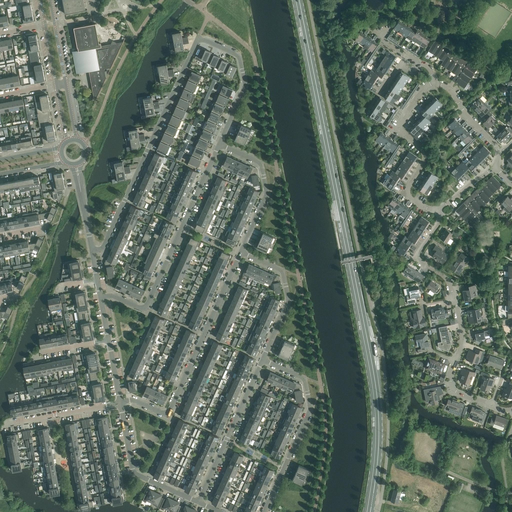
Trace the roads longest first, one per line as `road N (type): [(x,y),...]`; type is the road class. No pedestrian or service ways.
road 1 (secondary): [(370,511),(376,392),(298,0)]
road 2 (residential): [(511,409),(470,399),(450,381),(461,338),(456,305),(443,275),(419,253),(438,208)]
road 3 (residential): [(92,251),(102,250),(199,36)]
road 4 (residential): [(100,297),(145,310),(218,144)]
road 5 (residential): [(121,402),(167,415),(239,252)]
road 6 (residential): [(265,511),(310,410),(304,378),(264,360)]
road 7 (residential): [(438,208),(408,197),(425,155),(397,130),(435,83)]
road 8 (residential): [(199,503),(264,360)]
road 9 (residential): [(199,503),(134,473),(121,402)]
road 10 (residential): [(239,252),(266,197),(259,161),(218,144)]
road 11 (residential): [(264,360),(287,303),(280,270),(239,252)]
road 12 (residential): [(218,144),(244,85),(238,54),(199,36)]
road 13 (residential): [(3,425),(121,402)]
